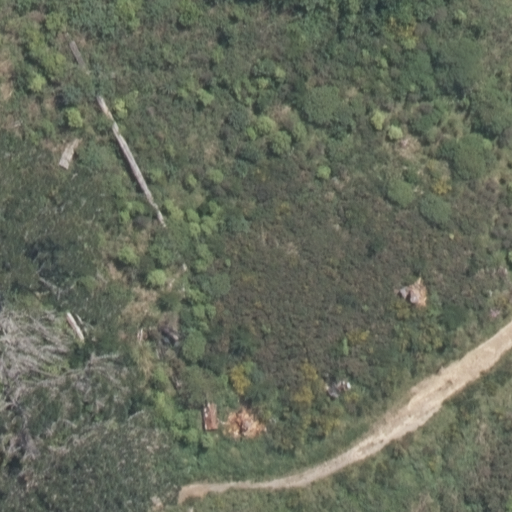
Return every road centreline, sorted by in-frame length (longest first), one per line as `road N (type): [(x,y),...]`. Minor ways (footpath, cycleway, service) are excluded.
road 1 (track): [(511,331),(371,447),(197,511)]
road 2 (track): [(106,511),(0,447)]
